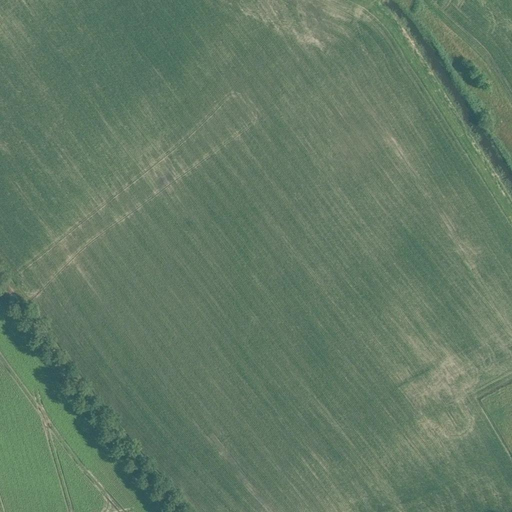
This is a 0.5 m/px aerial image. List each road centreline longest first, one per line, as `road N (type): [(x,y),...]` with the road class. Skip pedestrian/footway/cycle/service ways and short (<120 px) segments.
road 1 (track): [(0,278),(112,432),(182,511)]
road 2 (track): [(370,4),(398,24),(511,206)]
